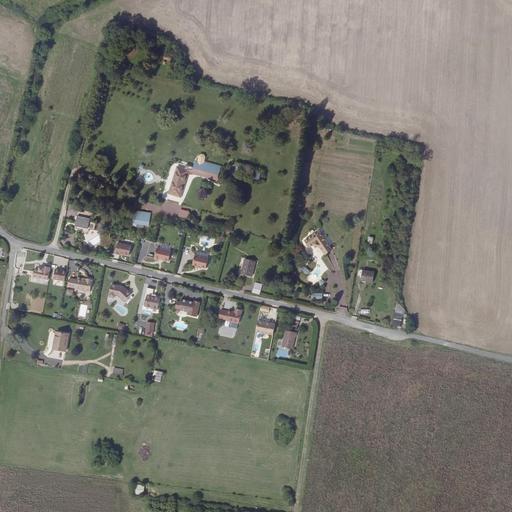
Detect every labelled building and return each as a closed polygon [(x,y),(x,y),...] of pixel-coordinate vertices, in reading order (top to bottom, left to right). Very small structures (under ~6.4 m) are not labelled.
[(189,181),(192,173),(197,174),(220,181),(220,179),(223,180),(224,183),(226,184),(229,184),(231,183),(232,180),(232,177),(229,175),(226,175),(223,177),(221,176),(223,170),(200,164),(198,172),(194,171),(192,170),(190,171),(188,172),(180,170),(173,196),(185,199),(189,181)] [(255,171),(252,179),(258,181),(261,173),(255,171)] [(81,212),(80,217),(93,220),(95,213),(87,211),(87,213),(81,212)] [(137,214),(136,220),(136,221),(135,227),(146,228),(146,226),(151,227),(151,223),(153,214),(137,212),(137,214)] [(93,220),(80,217),(78,225),(80,226),(91,229),(92,223),(93,220)] [(91,229),(80,226),(79,230),(84,231),(86,235),(92,232),(91,229)] [(333,247),(323,233),(305,246),(310,253),(318,247),(321,250),(324,248),(327,252),(333,247)] [(133,247),(118,242),(116,253),(131,256),(133,247)] [(171,262),(173,252),(159,249),(157,259),(171,262)] [(253,271),(256,256),(246,254),(243,268),(253,271)] [(209,259),(196,257),(193,268),(206,271),(209,259)] [(37,266),(37,269),(32,268),(31,276),(46,279),(48,267),(42,266),(42,267),(37,266)] [(301,271),(307,276),(310,272),(304,267),(301,271)] [(64,281),(66,270),(55,269),(53,279),(64,281)] [(372,281),(373,271),(362,269),(361,279),(372,281)] [(84,279),(84,281),(75,279),(75,280),(68,279),(66,286),(73,288),(73,289),(88,292),(90,280),(84,279)] [(128,295),(121,287),(116,286),(114,296),(118,296),(122,301),(128,295)] [(257,294),(259,288),(252,286),(250,293),(257,294)] [(160,296),(147,294),(145,306),(152,307),(151,309),(158,310),(160,296)] [(192,317),(192,315),(196,316),(199,303),(193,302),(193,303),(182,300),(181,303),(176,302),(174,308),(176,310),(179,311),(179,312),(186,313),(186,316),(192,317)] [(82,301),(78,316),(88,318),(89,311),(88,311),(90,303),(82,301)] [(337,312),(346,315),(348,309),(339,306),(337,312)] [(226,317),(226,319),(230,319),(239,321),(240,321),(243,308),(237,307),(236,311),(229,309),(229,310),(222,309),(220,316),(226,317)] [(395,316),(392,325),(399,327),(402,319),(395,316)] [(273,335),(275,323),(258,320),(255,332),(273,335)] [(144,335),(152,337),(155,323),(146,321),(144,335)] [(296,337),(297,334),(286,332),(282,348),(293,350),(295,338),(296,337)] [(64,353),(67,335),(54,333),(51,351),(64,353)] [(152,380),(160,382),(162,372),(154,370),(152,380)] [(135,484),(134,494),(143,495),(144,485),(135,484)]
